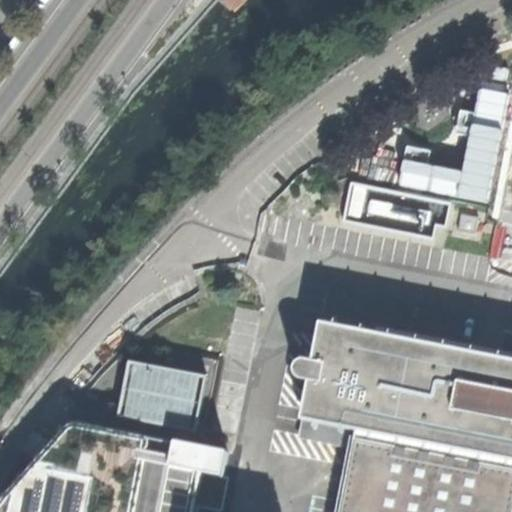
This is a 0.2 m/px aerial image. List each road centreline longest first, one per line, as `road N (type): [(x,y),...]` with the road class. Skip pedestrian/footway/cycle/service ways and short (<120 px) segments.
road 1 (primary): [(0,223),(165,0)]
road 2 (primary): [(76,0),(0,105)]
